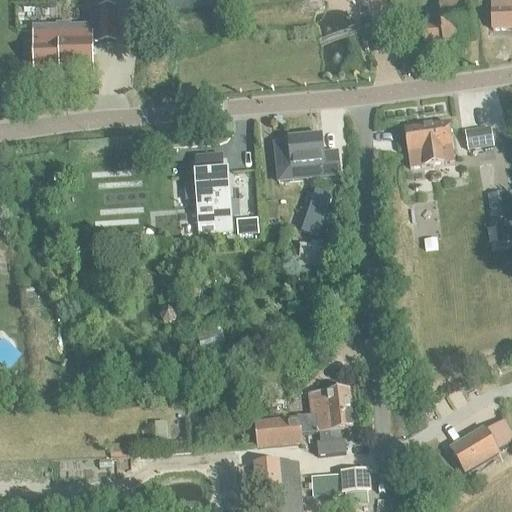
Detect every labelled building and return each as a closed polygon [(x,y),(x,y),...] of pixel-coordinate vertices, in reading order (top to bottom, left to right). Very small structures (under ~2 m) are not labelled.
[(164,0),(165,13),(212,11),(211,0),(164,0)] [(419,28),(422,47),(455,43),(456,50),(466,49),(465,42),(472,41),(466,0),(435,0),(439,26),(419,28)] [(511,0),(489,0),(490,33),(511,32),(511,0)] [(56,29),(32,30),(32,34),(33,72),(74,71),(92,71),(91,45),(116,44),(116,10),(90,11),(91,28),(69,29),(69,26),(55,26),(56,29)] [(453,164),(447,125),(402,132),(408,170),(453,164)] [(465,135),(467,152),(493,148),(491,130),(465,135)] [(287,143),(275,144),(277,169),(289,168),(289,169),(310,167),(311,176),(311,180),(340,177),(338,154),(321,155),(320,139),(287,142),(287,143)] [(195,177),(195,185),(187,186),(187,194),(195,193),(197,219),(198,219),(199,227),(230,225),(227,176),(222,176),(221,159),(196,161),(197,178),(195,177)] [(318,193),(304,235),(318,240),(333,198),(318,193)] [(488,198),(492,224),(511,222),(507,195),(488,198)] [(265,202),(266,222),(277,221),(276,200),(265,202)] [(257,223),(236,224),(237,238),(257,237),(258,237),(257,223)] [(436,241),(423,243),(424,252),(437,251),(436,241)] [(301,249),(298,268),(322,272),(325,248),(311,246),(310,250),(301,249)] [(162,312),(160,318),(163,324),(169,326),(175,323),(177,317),(174,311),(168,310),(162,312)] [(195,330),(201,352),(224,345),(218,323),(195,330)] [(314,420),(298,421),(300,438),(315,436),(314,425),(328,424),(327,419),(352,416),(349,392),(311,396),(311,398),(308,399),(309,407),(312,406),(314,420)] [(328,424),(314,425),(315,436),(328,435),(329,444),(340,443),(339,434),(353,432),(352,416),(327,419),(328,424)] [(255,426),(257,451),(301,447),(300,438),(298,421),(269,424),(255,425),(255,426)] [(166,426),(154,426),(154,436),(154,447),(166,447),(166,436),(166,426)] [(449,453),(463,477),(498,457),(483,432),(449,453)] [(321,445),(316,446),(317,458),(345,455),(343,443),(340,443),(329,444),(321,445)] [(128,453),(118,453),(119,461),(128,461),(128,453)] [(279,464),(252,467),(256,505),(267,505),(267,511),(302,511),(298,467),(279,464)] [(237,468),(224,469),(227,510),(240,509),(237,468)] [(345,480),(310,482),(312,501),(346,499),(347,509),(368,508),(365,474),(344,475),(345,480)] [(217,498),(194,500),(194,511),(196,511),(218,510),(217,498)]
